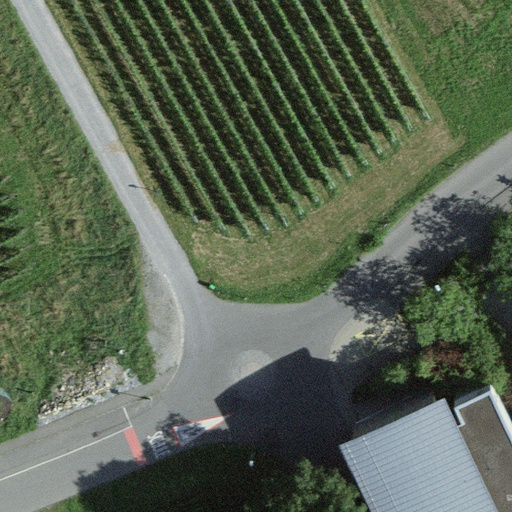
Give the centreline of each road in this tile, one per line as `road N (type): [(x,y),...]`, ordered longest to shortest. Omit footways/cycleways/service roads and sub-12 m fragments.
road 1 (residential): [(0,501),(140,447),(248,392),(410,238),(511,157)]
road 2 (track): [(248,392),(26,0)]
